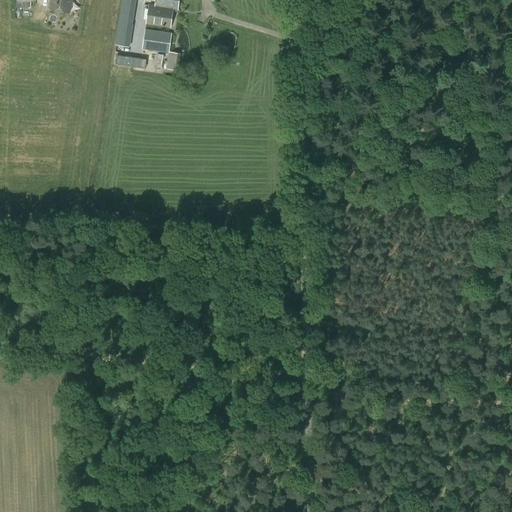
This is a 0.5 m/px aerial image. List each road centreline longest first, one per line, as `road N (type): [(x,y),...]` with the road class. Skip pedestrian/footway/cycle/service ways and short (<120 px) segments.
road 1 (unclassified): [(309,511),(296,0)]
road 2 (track): [(0,351),(307,369)]
